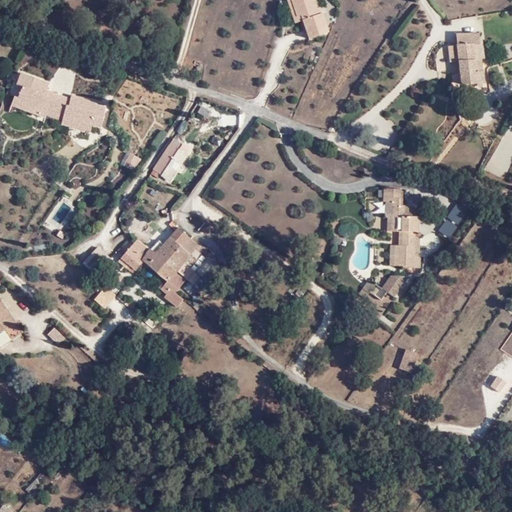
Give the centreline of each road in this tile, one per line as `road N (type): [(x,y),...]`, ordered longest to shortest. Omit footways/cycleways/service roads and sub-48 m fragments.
road 1 (residential): [(0,13),(378,158)]
road 2 (unknown): [(339,143),(418,70),(438,27),(426,0)]
